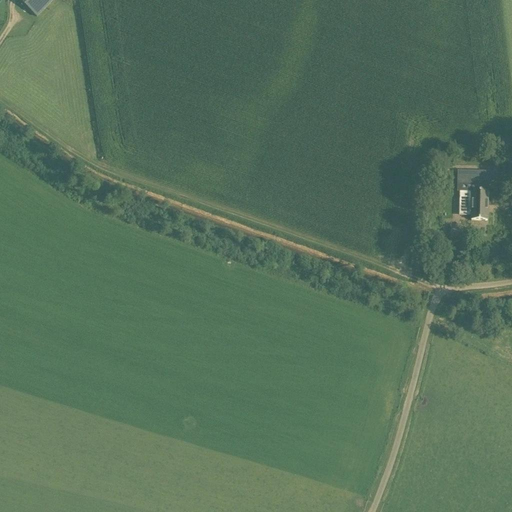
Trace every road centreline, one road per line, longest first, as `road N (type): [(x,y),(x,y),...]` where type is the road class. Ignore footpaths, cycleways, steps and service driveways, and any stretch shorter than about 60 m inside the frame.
road 1 (track): [(439,289),(101,168),(0,97)]
road 2 (unclassified): [(372,511),(439,289),(511,282)]
